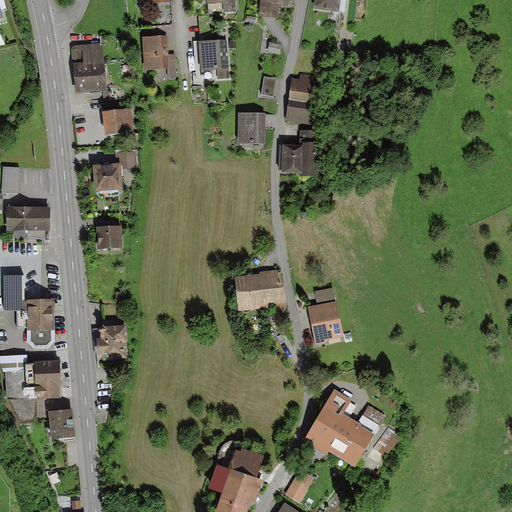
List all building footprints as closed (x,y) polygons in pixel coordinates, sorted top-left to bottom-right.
[(225,9),(232,9),(231,0),(209,0),(209,2),(225,2),(225,9)] [(289,4),(289,0),(266,0),(267,2),(263,1),(261,20),(277,21),(279,4),(289,4)] [(313,0),(312,10),(342,14),(344,0),(313,0)] [(164,40),(143,40),(143,70),(167,70),(167,79),(173,79),(173,57),(164,57),(164,40)] [(223,41),(201,42),(202,68),(218,69),(219,77),(225,77),(223,41)] [(106,92),(105,77),(103,44),(82,45),(75,45),(72,49),(75,94),(106,92)] [(311,124),(320,78),(300,74),(299,82),(292,80),(284,118),(300,121),(311,124)] [(260,97),(274,99),(276,79),(262,77),(260,97)] [(102,112),(104,136),(134,134),(131,109),(102,112)] [(247,144),(262,144),(261,115),(238,115),(239,140),(247,140),(247,144)] [(312,177),(311,133),(301,133),(301,151),(281,151),(281,171),(301,171),(301,177),(312,177)] [(137,168),(136,152),(116,153),(116,163),(92,165),(94,191),(123,189),(122,169),(137,168)] [(19,168),(3,168),(2,193),(19,193),(19,168)] [(50,207),(7,206),(6,231),(14,231),(14,237),(45,240),(45,231),(50,230),(50,207)] [(98,248),(122,247),(121,226),(97,227),(98,248)] [(284,315),(280,273),(233,278),(237,310),(272,306),(273,316),(284,315)] [(22,276),(4,276),(4,310),(17,310),(23,310),(22,301),(22,276)] [(332,300),(329,288),(315,291),(317,303),(332,300)] [(27,301),(22,301),(23,310),(17,310),(17,327),(28,327),(28,342),(34,349),(48,348),(55,341),(54,300),(27,300),(27,301)] [(341,335),(333,301),(307,307),(315,341),(341,335)] [(95,354),(98,353),(98,355),(102,355),(103,360),(128,358),(126,343),(128,343),(127,325),(105,327),(103,324),(100,328),(93,329),(95,354)] [(8,399),(14,413),(15,413),(19,424),(37,423),(37,399),(62,397),(61,388),(71,388),(70,369),(60,370),(60,360),(35,362),(35,363),(27,364),(27,355),(0,356),(0,362),(3,371),(6,371),(7,399),(8,399)] [(349,403),(334,395),(309,441),(354,466),(381,419),(366,410),(358,426),(341,417),(349,403)] [(75,436),(73,409),(48,411),(50,428),(47,428),(47,438),(51,438),(51,439),(60,438),(60,441),(74,440),(74,436),(75,436)] [(396,433),(385,424),(370,444),(381,453),(396,433)] [(252,476),(259,457),(236,449),(229,470),(220,467),(211,489),(220,493),(212,511),(240,511),(246,498),(253,500),(260,479),(252,476)] [(379,464),(371,456),(362,467),(371,474),(379,464)] [(300,468),(286,492),(302,501),(316,476),(300,468)] [(57,472),(49,476),(53,485),(61,482),(57,472)] [(361,479),(352,473),(343,485),(352,491),(361,479)] [(337,511),(346,500),(334,493),(321,511),(337,511)] [(81,500),(72,501),(73,509),(81,508),(81,500)] [(296,511),(281,502),(274,511),(296,511)]
